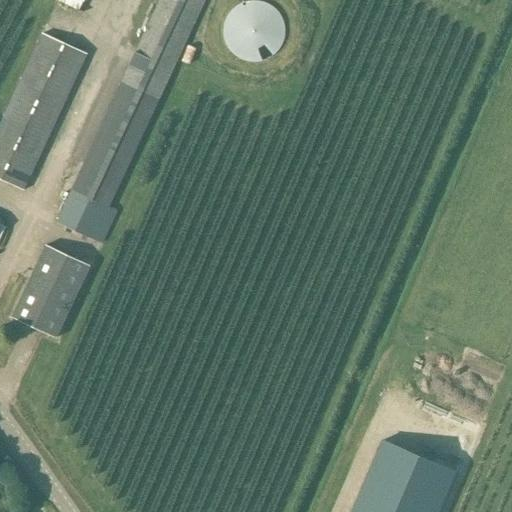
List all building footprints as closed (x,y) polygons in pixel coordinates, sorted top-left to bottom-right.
[(205,0),(161,0),(72,191),(56,223),(103,243),(116,213),(109,210),(205,0)] [(253,63),(256,63),(259,63),(261,62),(264,61),(266,60),(269,59),(271,58),(274,56),(276,54),(278,52),(279,50),(281,48),(282,46),(283,43),(284,41),(285,38),(285,35),(285,33),(285,30),(285,27),(284,25),(284,22),(283,19),(282,17),(280,15),(279,13),(277,11),(275,9),(273,7),(271,6),(268,4),(266,3),(263,2),(261,2),(258,1),(255,1),(253,1),(250,1),(247,2),(245,2),(242,3),(240,4),(238,6),(235,7),(233,9),(231,11),(230,13),(228,15),(227,17),(226,20),(225,22),(224,25),(224,28),(223,30),(223,33),(223,36),(224,38),(225,41),(225,44),(227,46),(228,48),(230,51),(231,53),(233,55),(235,56),(238,58),(240,59),(242,61),(245,62),(248,62),(250,63),(253,63)] [(88,54),(43,34),(0,124),(0,178),(25,190),(88,54)] [(58,229),(51,245),(92,265),(102,245),(94,241),(86,257),(74,251),(80,240),(58,229)] [(90,266),(46,245),(12,318),(56,339),(90,266)] [(441,283),(439,291),(428,287),(422,307),(455,318),(464,290),(441,283)] [(437,511),(455,471),(383,441),(352,511),(437,511)]
